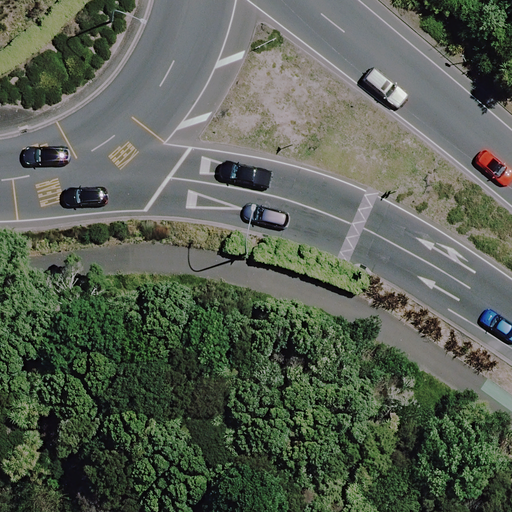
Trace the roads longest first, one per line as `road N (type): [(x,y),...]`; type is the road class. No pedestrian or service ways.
road 1 (primary): [(511,321),(388,241),(303,203),(79,155)]
road 2 (primary): [(295,0),(511,185)]
road 3 (primary): [(189,0),(169,63),(147,98),(79,155)]
